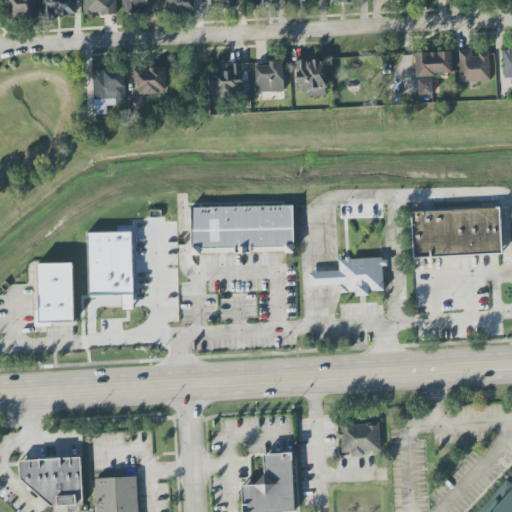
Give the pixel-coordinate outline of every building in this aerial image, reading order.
[(3,0),(10,17),(17,16),(27,13),(35,13),(34,0),(3,0)] [(42,0),(44,18),(52,17),(52,15),(73,13),(71,0),(42,0)] [(82,0),(83,14),(116,14),(115,0),(82,0)] [(122,0),(123,10),(150,10),(149,0),(122,0)] [(164,0),(165,11),(192,10),(192,0),(164,0)] [(511,48),(502,49),(503,78),(511,77),(511,48)] [(459,82),(490,81),(489,53),(472,54),(471,50),(458,51),(459,82)] [(451,52),(414,53),(415,75),(451,74),(451,52)] [(325,59),(294,61),(296,92),(308,91),(308,97),(327,96),(325,59)] [(255,92),(284,91),(283,61),(267,61),(268,65),(255,66),(255,92)] [(210,71),(210,95),(243,94),(243,63),(229,64),(229,70),(210,71)] [(133,68),(133,84),(137,84),(138,93),(165,92),(165,67),(133,68)] [(92,71),(94,115),(107,114),(107,104),(125,103),(124,70),(92,71)] [(432,79),(417,79),(418,95),(433,94),(432,79)] [(128,97),(129,109),(142,109),(142,96),(128,97)] [(190,207),(292,205),(293,246),(292,246),(293,252),(284,253),(284,251),(251,252),(251,253),(234,253),(234,252),(199,253),(199,254),(191,255),(190,207)] [(499,208),(501,254),(413,259),(410,213),(499,208)] [(88,295),(86,232),(132,231),(133,294),(88,295)] [(308,286),(339,285),(339,293),(355,292),(355,296),(368,296),(368,291),(384,290),(382,257),(338,259),(339,271),(308,272),(308,286)] [(72,264),(38,265),(39,322),(73,322),(72,264)] [(380,451),(379,423),(337,425),(338,439),(340,439),(341,453),(350,452),(350,456),(364,455),(364,452),(380,451)] [(261,454),(262,485),(241,485),(241,511),(293,511),(292,453),(261,454)] [(80,458),(19,460),(20,500),(82,499),(80,458)] [(138,511),(137,477),(96,479),(97,511),(138,511)] [(475,511),(511,511),(511,489),(497,500),(494,499),(475,511)]
